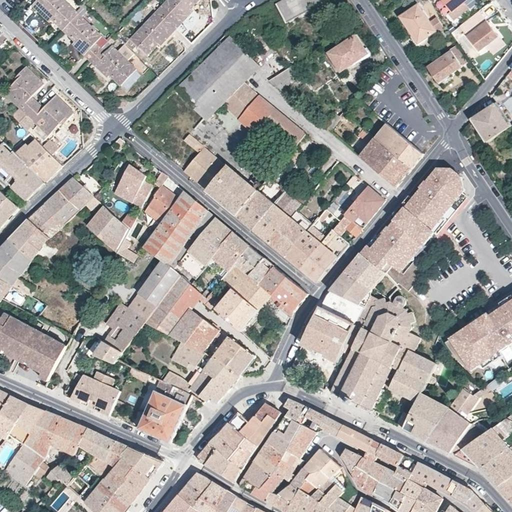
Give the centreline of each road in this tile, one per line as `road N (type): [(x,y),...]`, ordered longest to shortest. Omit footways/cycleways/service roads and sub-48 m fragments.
road 1 (tertiary): [(505,511),(480,482),(273,386)]
road 2 (residential): [(119,128),(319,292)]
road 3 (residential): [(450,135),(319,292)]
road 4 (tertiary): [(184,459),(0,377)]
road 5 (tertiary): [(246,6),(119,128)]
road 6 (tertiary): [(0,241),(119,128)]
road 7 (residential): [(0,18),(119,128)]
road 8 (residential): [(361,0),(450,135)]
road 9 (residential): [(450,498),(324,432)]
road 10 (tertiary): [(273,386),(237,395),(184,459)]
